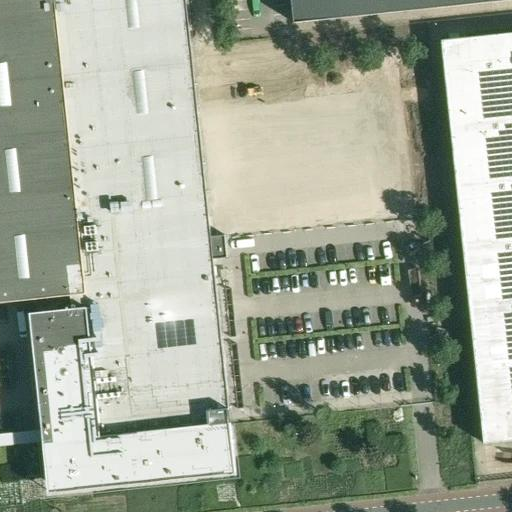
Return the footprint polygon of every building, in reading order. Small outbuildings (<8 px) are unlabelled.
[(0,0),(0,303),(36,300),(37,313),(30,314),(42,430),(56,428),(63,493),(235,475),(213,260),(227,258),(225,236),(211,237),(197,111),(185,0),(0,0)] [(511,0),(291,0),(294,24),(511,0)] [(511,34),(441,42),(483,445),(511,441),(511,34)] [(197,111),(211,237),(225,236),(418,214),(405,89),(197,111)] [(297,410),(336,408),(335,398),(297,400),(297,410)]
